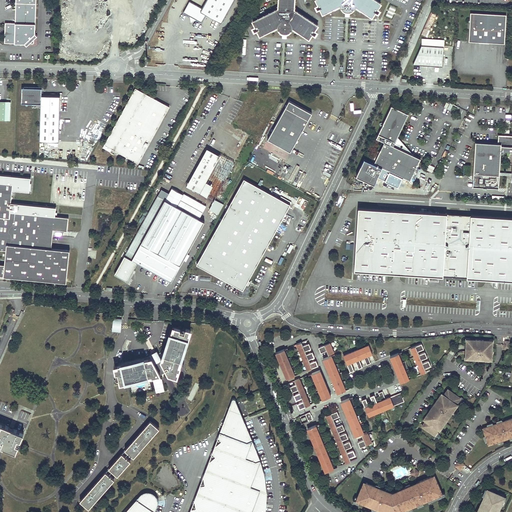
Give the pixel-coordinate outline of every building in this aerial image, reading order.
[(15,0),(15,23),(5,23),(5,43),(24,44),(27,47),(28,44),(27,43),(29,41),(30,42),(32,44),(34,44),(34,42),(32,40),(32,39),(34,37),(35,38),(37,37),(35,34),(35,0),(15,0)] [(233,0),(206,0),(202,8),(189,1),(183,12),(190,16),(196,19),(201,22),(206,14),(221,23),(233,0)] [(278,0),(278,8),(252,21),(255,26),(252,28),(254,31),(257,30),(259,35),(277,26),(277,29),(279,29),(279,30),(280,31),(281,32),(282,32),(283,33),(284,33),(285,33),(286,33),(288,32),(289,32),(290,31),(290,30),(292,30),(292,27),(309,38),(312,33),(315,35),(317,32),(314,30),(318,25),(294,9),(294,0),(278,0)] [(375,0),(315,0),(318,5),(316,6),(317,10),(320,8),(323,14),(341,5),(340,8),(342,8),(343,9),(344,10),(345,11),(346,11),(347,11),(348,11),(349,11),(351,11),(352,10),(353,9),(353,8),(355,8),(356,6),(372,17),(375,12),(378,14),(380,10),(378,8),(381,4),(375,0)] [(386,16),(392,18),(396,8),(390,6),(386,16)] [(506,14),(470,12),(469,41),(504,43),(506,14)] [(444,46),(421,45),(413,64),(442,66),(444,46)] [(169,107),(136,88),(105,145),(112,149),(138,163),(169,107)] [(51,95),(41,95),(40,141),(59,142),(60,96),(55,96),(51,95)] [(312,113),(289,100),(268,139),(290,152),(312,113)] [(408,114),(391,106),(376,138),(384,142),(373,163),(364,159),(355,176),(373,184),(378,175),(392,182),(396,174),(409,180),(420,158),(411,155),(393,146),(408,114)] [(511,138),(501,137),(500,144),(500,146),(511,146),(511,138)] [(511,146),(500,146),(500,144),(475,142),(472,186),(498,188),(500,150),(511,151),(511,164),(511,181),(511,180),(511,146)] [(214,201),(235,163),(207,148),(186,186),(214,201)] [(291,205),(244,180),(198,265),(244,290),(291,205)] [(13,184),(0,182),(0,275),(4,276),(4,273),(67,279),(71,250),(52,249),(54,230),(68,231),(69,218),(10,211),(13,184)] [(204,221),(158,195),(125,256),(171,281),(180,265),(204,221)] [(511,216),(357,207),(353,271),(511,281),(511,216)] [(67,279),(4,273),(4,276),(67,283),(67,279)] [(121,319),(114,318),(112,331),(120,331),(121,325),(121,319)] [(152,357),(152,359),(145,361),(145,359),(141,360),(141,358),(125,362),(125,363),(123,364),(118,365),(118,366),(115,367),(116,373),(120,372),(121,377),(119,378),(120,382),(121,383),(126,382),(125,380),(129,380),(129,381),(145,378),(145,376),(152,374),(152,376),(160,374),(167,370),(170,377),(172,378),(173,375),(177,377),(178,372),(177,372),(178,369),(179,370),(181,366),(179,365),(181,356),(183,357),(185,349),(184,349),(185,345),(186,346),(187,342),(186,342),(187,338),(189,339),(190,334),(182,332),(182,331),(180,331),(180,328),(175,327),(174,330),(172,329),(171,333),(170,336),(169,336),(167,340),(169,340),(168,344),(166,343),(164,351),(166,351),(163,358),(162,357),(158,354),(152,357)] [(489,340),(470,339),(470,340),(466,340),(466,356),(469,357),(469,358),(488,359),(488,358),(492,358),(492,342),(489,341),(489,340)] [(313,353),(311,353),(311,352),(306,354),(305,351),(311,348),(309,344),(308,345),(307,344),(303,345),(301,342),(297,344),(307,370),(318,365),(316,361),(315,362),(314,361),(310,363),(309,359),(314,357),(313,353)] [(334,352),(330,342),(324,345),(319,347),(321,352),(327,350),(328,354),(334,352)] [(427,356),(425,352),(419,354),(418,351),(422,349),(422,348),(423,347),(422,343),(411,348),(422,374),(426,372),(425,368),(429,366),(429,365),(430,364),(429,360),(422,363),(421,360),(426,358),(425,356),(427,356)] [(372,353),(369,345),(344,355),(350,370),(353,368),(351,362),(355,360),(358,366),(362,365),(359,359),(364,357),(366,363),(370,361),(367,355),(372,353)] [(296,374),(285,348),(284,349),(295,375),(296,374)] [(295,375),(284,349),(277,352),(281,360),(285,369),(288,378),(295,375)] [(411,378),(400,352),(398,353),(409,379),(411,378)] [(409,379),(398,353),(392,356),(395,364),(394,365),(397,374),(399,373),(402,382),(409,379)] [(346,390),(347,389),(333,354),(332,355),(346,390)] [(346,390),(332,355),(325,358),(328,366),(327,367),(334,385),(336,384),(339,392),(346,390)] [(322,379),(319,370),(312,373),(323,399),(329,396),(326,388),(322,379)] [(323,399),(312,373),(311,374),(321,400),(323,399)] [(310,404),(299,378),(295,380),(296,384),(292,386),(292,387),(291,387),(292,391),(298,389),(300,392),(295,394),(296,395),(294,396),(296,400),(302,398),(303,401),(299,403),(299,404),(298,405),(299,409),(310,404)] [(426,420),(422,426),(434,435),(440,426),(441,427),(445,422),(444,421),(445,420),(446,420),(456,407),(455,406),(460,398),(448,389),(444,395),(443,394),(441,396),(440,396),(434,404),(435,405),(433,407),(432,406),(425,416),(426,417),(425,419),(426,420)] [(404,401),(401,392),(385,399),(383,393),(379,394),(382,400),(377,402),(375,396),(371,398),(373,404),(369,406),(366,400),(363,401),(369,416),(404,401)] [(364,429),(351,397),(349,398),(362,429),(364,429)] [(362,429),(349,398),(343,401),(345,407),(344,408),(347,416),(349,416),(352,424),(356,432),(362,429)] [(265,511),(266,508),(266,503),(267,492),(265,478),(264,473),(260,460),(257,450),(244,419),(236,400),(235,400),(235,399),(234,399),(233,399),(232,399),(232,400),(229,409),(218,436),(221,440),(215,446),(212,452),(215,456),(209,461),(203,476),(205,484),(200,485),(195,499),(196,507),(191,508),(189,511),(265,511)] [(340,415),(338,410),(327,415),(331,424),(336,423),(334,418),(338,416),(338,415),(340,415)] [(511,418),(502,422),(503,424),(501,425),(500,424),(498,425),(498,423),(497,423),(490,425),(488,426),(483,428),(486,438),(487,441),(488,444),(500,440),(503,440),(511,436),(511,418)] [(129,452),(134,457),(159,428),(151,420),(125,449),(129,452)] [(0,445),(3,446),(16,452),(19,445),(16,443),(18,439),(21,440),(24,433),(0,423),(0,445)] [(344,443),(342,440),(347,438),(346,437),(348,437),(346,432),(340,435),(339,431),(344,430),(343,428),(345,428),(343,424),(337,426),(332,428),(346,463),(351,461),(349,458),(354,456),(353,455),(355,454),(353,450),(347,452),(346,449),(350,447),(350,446),(351,445),(350,441),(344,443)] [(334,468),(316,425),(314,426),(332,469),(334,468)] [(332,469),(314,426),(309,428),(313,436),(316,445),(320,454),(323,462),(327,471),(332,469)] [(372,442),(368,433),(362,435),(364,439),(358,442),(360,447),(372,442)] [(112,471),(118,475),(131,461),(125,456),(122,453),(109,468),(112,471)] [(464,464),(459,461),(455,466),(457,467),(460,470),(464,464)] [(419,472),(414,468),(412,470),(411,473),(415,477),(419,472)] [(89,508),(114,479),(109,474),(106,471),(80,500),(89,508)] [(417,485),(411,487),(410,486),(398,491),(398,493),(395,494),(393,493),(385,490),(384,492),(378,489),(379,488),(366,482),(364,489),(361,488),(356,500),(359,501),(376,508),(386,511),(400,511),(409,508),(412,506),(420,503),(422,502),(423,501),(430,498),(433,497),(441,493),(442,493),(438,484),(436,485),(435,482),(432,476),(416,483),(417,485)] [(498,510),(504,497),(488,490),(482,503),(482,502),(479,508),(480,509),(478,511),(498,511),(499,511),(498,510)] [(154,511),(157,507),(158,502),(157,497),(154,494),(149,491),(144,492),(140,495),(124,511),(154,511)]
